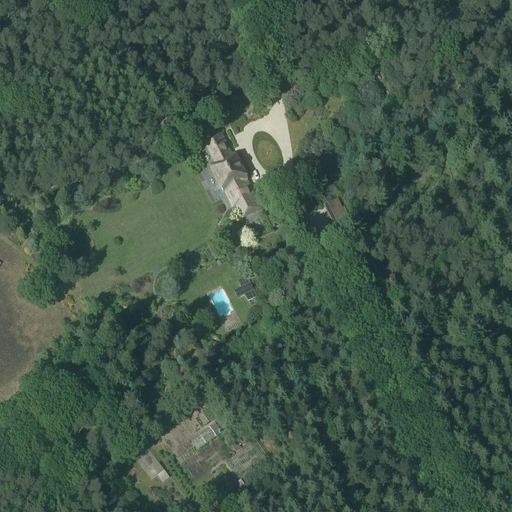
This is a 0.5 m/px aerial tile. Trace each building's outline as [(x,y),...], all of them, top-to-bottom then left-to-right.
[(221,136),(205,143),(218,168),(212,172),(221,191),(228,187),(238,205),(236,206),(243,219),(260,210),(244,179),(246,178),(235,157),(233,159),(221,136)] [(342,201),(327,207),(336,230),(352,224),(342,201)] [(253,286),(236,294),(239,300),(244,297),(248,303),(259,298),(253,286)] [(206,411),(198,417),(205,427),(213,421),(206,411)] [(201,453),(221,438),(213,428),(193,442),(201,453)] [(230,433),(224,437),(229,445),(235,441),(230,433)] [(158,464),(146,473),(153,482),(158,477),(163,483),(169,478),(158,464)]
